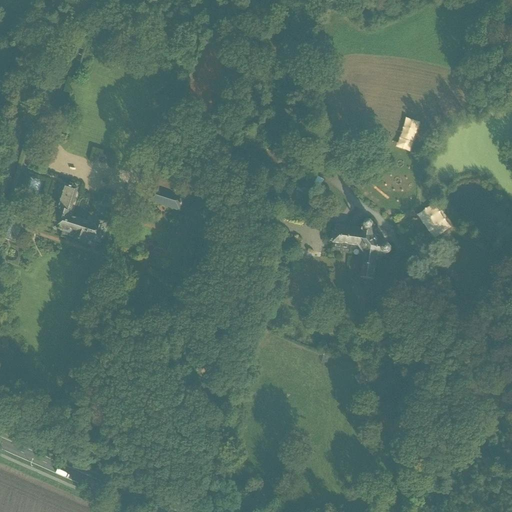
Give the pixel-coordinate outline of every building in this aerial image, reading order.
[(358,26),(357,17),(339,19),(340,28),(358,26)] [(70,79),(65,93),(72,95),(77,81),(70,79)] [(105,241),(108,229),(106,228),(108,224),(96,220),(94,225),(70,217),(72,214),(71,213),(79,189),(63,184),(56,209),(55,214),(58,215),(53,230),(57,231),(58,230),(61,231),(61,232),(63,233),(62,238),(74,242),(75,240),(87,244),(88,241),(94,243),(94,241),(97,242),(97,244),(101,245),(103,241),(105,241)] [(183,197),(155,190),(152,203),(180,210),(183,197)] [(375,231),(375,227),(373,227),(374,225),(371,222),(367,222),(363,225),(363,226),(361,225),(361,229),(336,226),(336,231),(334,231),(331,231),(330,243),(332,243),(332,245),(333,245),(332,252),(350,254),(351,247),(358,248),(364,256),(361,280),(374,282),(375,275),(374,275),(375,270),(376,270),(377,262),(382,263),(382,257),(386,258),(386,256),(388,256),(391,253),(391,249),(389,246),(388,246),(388,244),(384,244),(384,243),(384,242),(384,241),(384,239),(384,238),(383,237),(383,236),(382,235),(381,234),(380,233),(379,232),(377,232),(375,231)]
